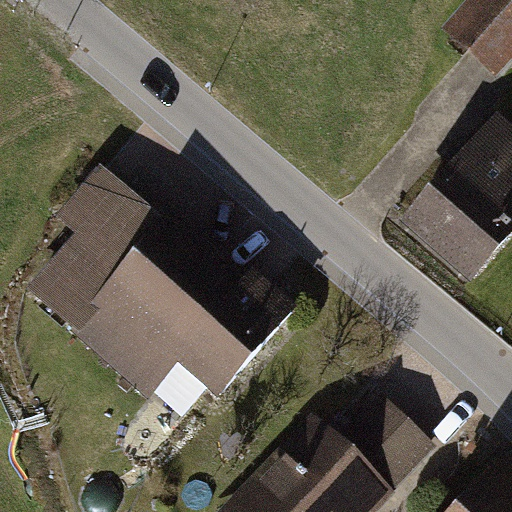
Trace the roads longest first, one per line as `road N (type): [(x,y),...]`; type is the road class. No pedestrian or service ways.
road 1 (unclassified): [(511,386),(58,0)]
road 2 (unknown): [(343,241),(477,90)]
